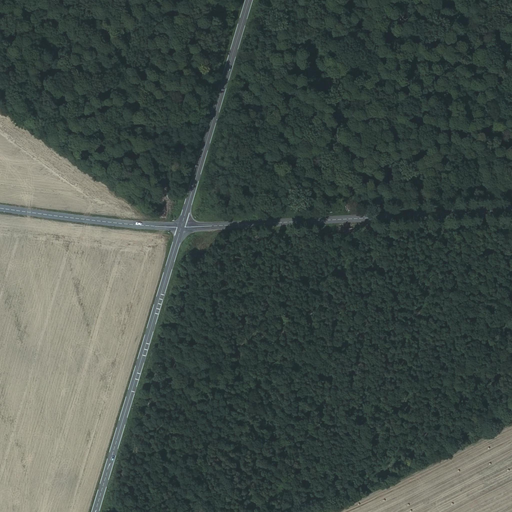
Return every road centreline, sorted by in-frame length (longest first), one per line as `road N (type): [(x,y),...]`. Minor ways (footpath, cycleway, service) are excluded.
road 1 (tertiary): [(511,208),(180,225)]
road 2 (secondary): [(93,511),(180,225)]
road 3 (secondary): [(180,225),(248,0)]
road 4 (tertiary): [(180,225),(0,207)]
